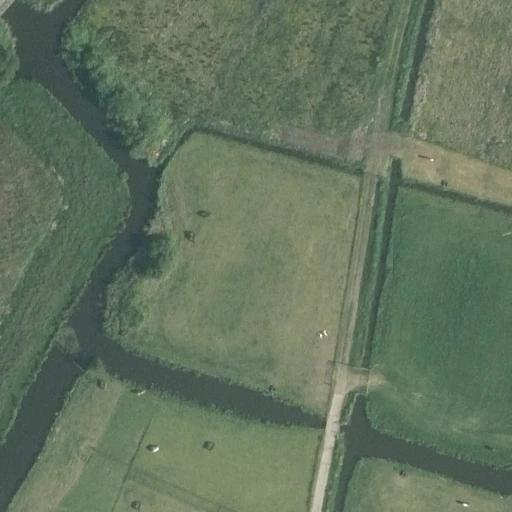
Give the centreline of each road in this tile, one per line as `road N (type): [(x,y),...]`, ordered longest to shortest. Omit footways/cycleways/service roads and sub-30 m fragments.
road 1 (track): [(511,439),(417,417),(386,380),(338,391),(386,81),(407,0)]
road 2 (track): [(338,391),(318,511)]
